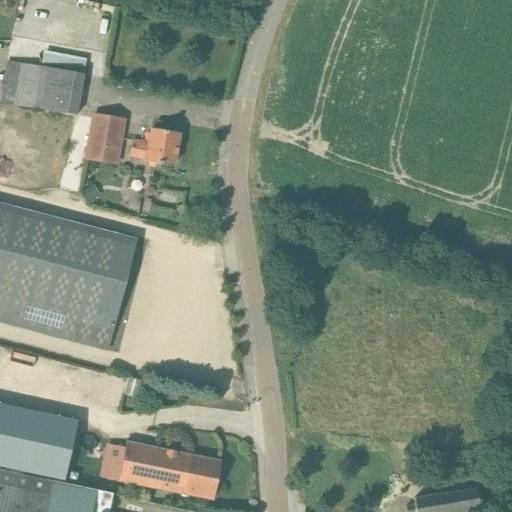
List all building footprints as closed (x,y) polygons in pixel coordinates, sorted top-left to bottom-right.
[(40,67),(6,61),(0,99),(0,103),(77,115),(86,59),(43,52),(40,67)] [(91,114),(83,160),(118,166),(126,119),(91,114)] [(175,165),(180,134),(151,130),(149,144),(132,141),(131,154),(147,157),(148,163),(162,165),(163,163),(175,165)] [(81,193),(88,204),(99,196),(93,186),(81,193)] [(135,241),(0,205),(0,322),(107,350),(135,241)] [(143,382),(131,378),(126,394),(138,397),(143,382)] [(0,405),(0,466),(64,481),(77,422),(0,405)] [(212,501),(220,462),(126,444),(126,445),(101,439),(94,476),(119,480),(119,482),(212,501)] [(0,511),(108,511),(112,494),(0,470),(0,511)] [(457,492),(413,499),(414,505),(406,506),(406,511),(481,511),(486,506),(489,508),(490,506),(487,504),(486,499),(488,497),(487,495),(484,497),(477,490),(479,487),(476,486),(475,490),(463,491),(462,488),(456,489),(457,492)]
